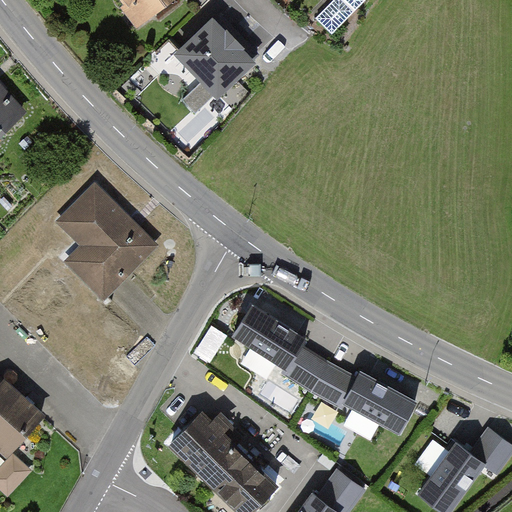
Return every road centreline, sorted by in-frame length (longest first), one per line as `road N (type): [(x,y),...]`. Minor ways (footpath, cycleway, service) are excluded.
road 1 (tertiary): [(240,236),(97,111),(2,0)]
road 2 (tertiary): [(511,393),(330,299),(240,236)]
road 3 (residential): [(99,477),(240,236)]
